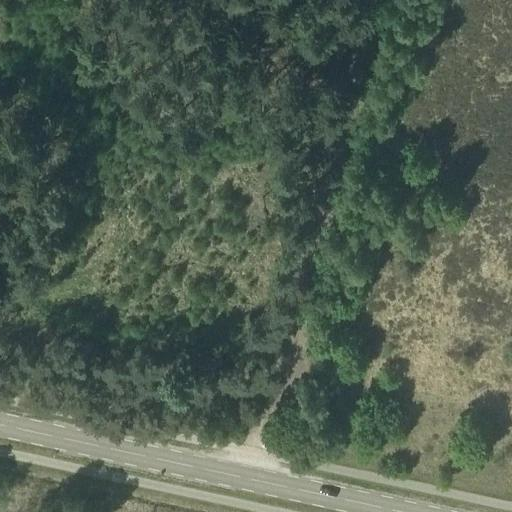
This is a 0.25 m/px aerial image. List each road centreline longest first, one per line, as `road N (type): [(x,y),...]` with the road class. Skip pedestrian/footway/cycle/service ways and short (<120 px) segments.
road 1 (track): [(258,481),(381,0)]
road 2 (secondary): [(400,511),(0,426)]
